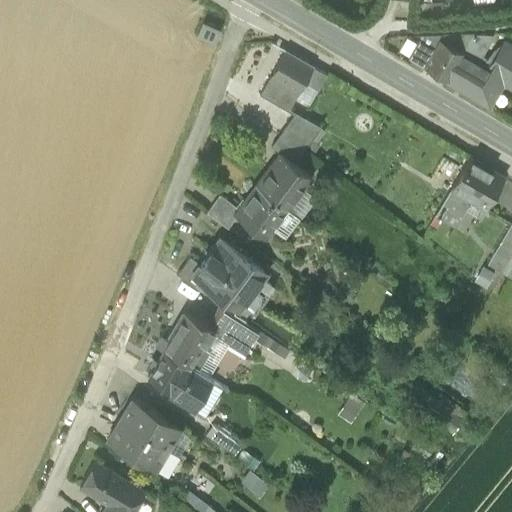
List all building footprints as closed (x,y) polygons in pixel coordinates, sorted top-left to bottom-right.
[(200,34),(212,40),(217,30),(204,24),(200,34)] [(440,39),(463,53),(465,49),(474,34),(461,33),(442,35),(440,39)] [(465,49),(463,53),(447,80),(446,81),(489,106),(503,82),(511,87),(511,47),(506,44),(493,64),(480,56),(491,39),(491,35),(474,34),(465,49)] [(424,66),(447,80),(463,53),(440,39),(434,49),(419,40),(409,58),(424,66)] [(288,111),(304,82),(313,66),(285,50),(259,94),(288,111)] [(327,74),(313,66),(304,82),(318,90),(327,74)] [(278,136),(301,153),(320,126),(295,112),(278,136)] [(279,152),(295,164),(302,154),(301,153),(278,136),(271,146),(279,152)] [(279,152),(255,183),(287,207),(311,175),(295,164),(279,152)] [(436,215),(454,224),(469,199),(486,208),(504,177),(470,157),(436,215)] [(265,237),(287,207),(255,183),(238,207),(234,213),(237,215),(265,237)] [(206,211),(227,227),(237,215),(234,213),(238,207),(219,193),(206,211)] [(489,261),(504,270),(511,257),(511,223),(489,261)] [(213,283),(240,303),(264,271),(219,237),(200,263),(193,272),(210,285),(211,286),(213,283)] [(205,292),(210,285),(193,272),(200,263),(189,255),(176,273),(205,292)] [(511,257),(504,270),(503,272),(511,277),(511,257)] [(230,338),(247,349),(254,338),(259,329),(224,307),(211,327),(215,329),(230,338)] [(156,344),(164,348),(189,364),(201,344),(205,346),(215,329),(211,327),(198,319),(198,320),(184,311),(168,338),(162,334),(156,344)] [(230,338),(215,329),(205,346),(201,344),(189,364),(208,375),(230,338)] [(290,349),(259,329),(254,338),(284,358),(290,349)] [(208,375),(189,364),(164,348),(147,375),(170,388),(168,392),(193,407),(210,379),(211,379),(212,377),(208,375)] [(456,430),(468,409),(439,391),(426,412),(456,430)] [(365,402),(350,392),(337,413),(351,422),(365,402)] [(132,398),(119,418),(167,447),(179,427),(132,398)] [(154,467),(167,447),(119,418),(107,438),(154,467)] [(206,434),(224,447),(231,437),(214,424),(206,434)] [(101,511),(129,511),(144,488),(96,459),(79,486),(108,503),(101,511)] [(252,469),(243,481),(261,493),(269,481),(252,469)]
